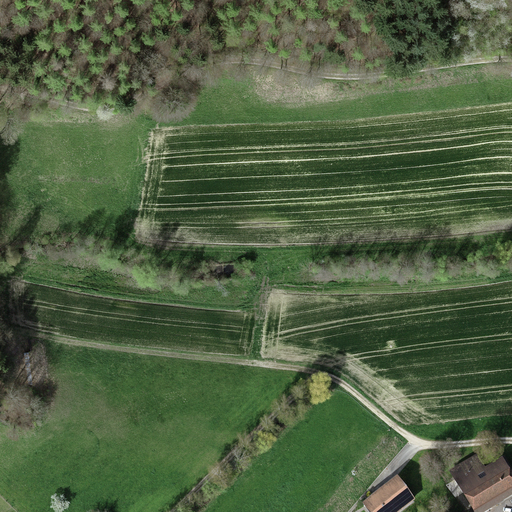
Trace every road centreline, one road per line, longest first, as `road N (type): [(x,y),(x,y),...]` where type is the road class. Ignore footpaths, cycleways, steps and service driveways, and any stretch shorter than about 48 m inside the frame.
road 1 (track): [(320,375),(36,336)]
road 2 (track): [(172,511),(320,375)]
